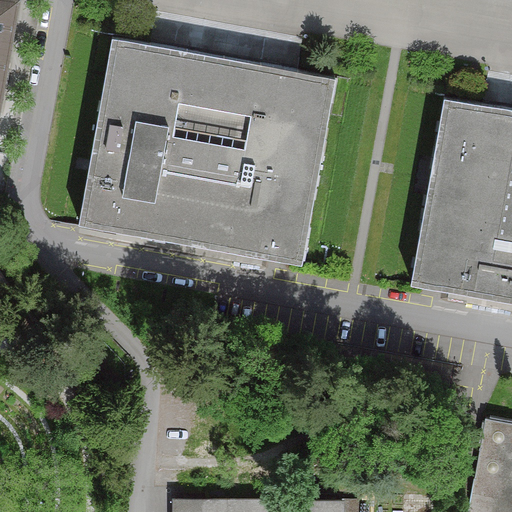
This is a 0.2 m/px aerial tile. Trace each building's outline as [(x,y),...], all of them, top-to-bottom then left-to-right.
[(18,0),(0,0),(0,115),(8,66),(18,0)] [(135,47),(108,42),(76,227),(300,264),(331,80),(237,64),(182,55),(135,47)] [(511,112),(440,101),(410,290),(511,305),(511,112)] [(511,511),(511,421),(486,416),(468,511),(511,511)] [(369,511),(370,493),(174,493),(174,511),(369,511)]
